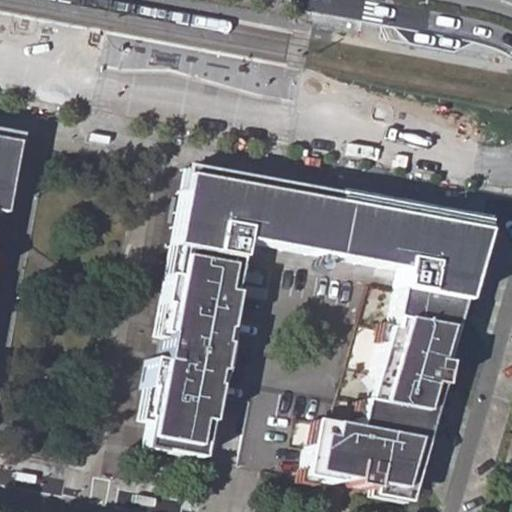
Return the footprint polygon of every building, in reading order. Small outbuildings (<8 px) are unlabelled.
[(175,249),(176,248),(179,191),(457,230),(440,298),(447,299),(451,300),(470,222),(169,178),(165,247),(175,249)] [(396,486),(403,487),(416,441),(408,440),(416,412),(424,384),(432,386),(436,363),(435,363),(424,360),(426,349),(437,352),(447,299),(440,298),(457,230),(179,191),(176,248),(175,249),(158,339),(154,361),(144,359),(138,389),(148,391),(142,423),(138,444),(165,449),(164,452),(190,457),(225,261),(227,261),(232,233),(253,236),(251,247),(373,268),(375,258),(391,261),(389,271),(386,289),(380,328),(375,327),(363,373),(372,375),(367,402),(353,400),(348,428),(312,422),(307,447),(301,446),(297,469),(295,477),(308,479),(329,483),(331,477),(332,470),(346,473),(345,479),(343,486),(364,490),(365,485),(395,490),(396,486)] [(175,249),(165,247),(156,300),(154,308),(149,337),(158,339),(175,249)] [(216,323),(227,261),(225,261),(190,457),(193,457),(204,394),(206,390),(210,382),(215,369),(217,359),(218,353),(218,348),(218,342),(218,333),(217,325),(216,323)] [(437,352),(426,349),(424,360),(435,363),(437,352)] [(432,386),(424,384),(416,412),(424,413),(432,386)] [(138,389),(132,421),(142,423),(148,391),(138,389)] [(312,422),(305,420),(301,446),(307,447),(312,422)] [(165,449),(138,444),(137,447),(164,452),(165,449)] [(295,477),(297,469),(292,469),(289,483),(307,486),(308,479),(295,477)] [(346,473),(332,470),(331,477),(345,479),(346,473)] [(364,490),(363,496),(399,503),(403,487),(396,486),(395,490),(365,485),(364,490)]
